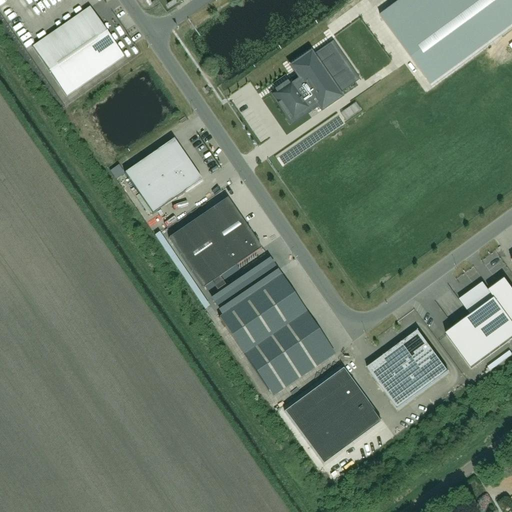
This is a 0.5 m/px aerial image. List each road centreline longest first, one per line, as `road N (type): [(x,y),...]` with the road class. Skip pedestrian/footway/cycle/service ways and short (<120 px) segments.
road 1 (unclassified): [(152,37),(357,332),(511,218)]
road 2 (unclassified): [(411,511),(511,437)]
